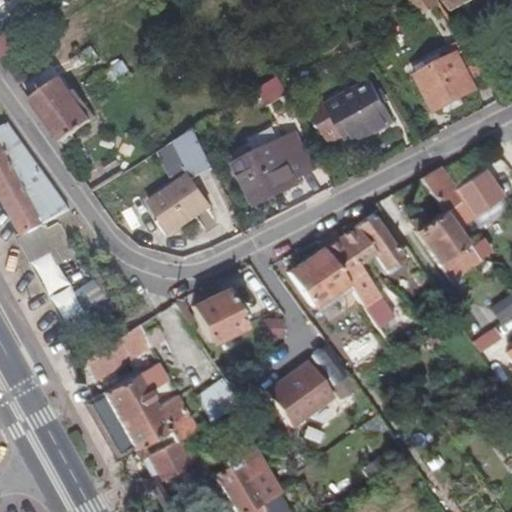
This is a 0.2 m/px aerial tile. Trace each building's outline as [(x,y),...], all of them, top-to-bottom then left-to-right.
[(409,0),(421,17),(439,4),(436,0),(409,0)] [(443,0),(452,13),(471,0),(443,0)] [(0,58),(2,62),(25,47),(17,34),(0,44),(0,58)] [(90,50),(70,63),(76,73),(96,59),(90,50)] [(416,79),(436,114),(492,84),(469,50),(416,79)] [(91,95),(133,81),(126,60),(84,74),(91,95)] [(267,97),(283,89),(277,78),(262,88),(267,97)] [(61,146),(62,145),(93,124),(62,81),(31,103),(61,146)] [(323,107),(311,113),(327,144),(343,136),(349,147),(392,125),(373,89),(326,113),(323,107)] [(0,186),(29,239),(71,212),(12,128),(0,134),(0,186)] [(188,177),(151,206),(175,236),(211,207),(191,181),(214,169),(194,131),(174,143),(186,171),(184,172),(188,177)] [(297,179),(316,170),(300,136),(238,166),(257,206),(300,185),(297,179)] [(169,170),(181,163),(170,145),(158,152),(169,170)] [(86,185),(93,195),(123,176),(117,167),(86,185)] [(424,186),(443,175),(440,168),(419,179),(424,186)] [(458,202),(443,175),(424,186),(442,211),(458,202)] [(422,211),(407,221),(413,231),(428,221),(422,211)] [(428,221),(413,231),(449,281),(471,267),(468,262),(474,258),(472,255),(442,211),(428,221)] [(371,216),(367,218),(351,230),(368,252),(362,256),(363,258),(368,254),(382,272),(400,258),(371,216)] [(368,252),(351,230),(335,241),(331,237),(319,246),(322,250),(350,291),(362,309),(376,299),(352,265),(363,258),(362,256),(368,252)] [(350,291),(322,250),(288,274),(316,315),(350,291)] [(416,288),(423,283),(425,281),(418,272),(409,278),(416,288)] [(437,322),(446,316),(423,283),(416,288),(414,289),(437,322)] [(511,312),(496,290),(481,301),(496,324),(511,312)] [(223,291),(190,307),(208,343),(241,327),(223,291)] [(174,303),(180,311),(185,308),(180,300),(174,303)] [(282,338),(282,318),(263,318),(264,339),(282,338)] [(97,382),(150,346),(153,344),(141,326),(86,362),(97,382)] [(364,332),(342,347),(352,362),(374,348),(364,332)] [(511,348),(503,355),(511,368),(511,378),(511,379),(511,381),(511,348)] [(305,363),(261,394),(286,428),(329,397),(305,363)] [(104,395),(135,451),(167,433),(174,444),(186,437),(196,431),(177,396),(157,407),(149,393),(167,384),(157,366),(104,395)] [(347,376),(329,382),(335,399),(353,393),(347,376)] [(220,380),(195,395),(205,412),(230,397),(220,380)] [(116,461),(135,451),(104,395),(85,405),(116,461)] [(187,463),(198,456),(186,437),(174,444),(152,457),(164,480),(189,466),(187,463)] [(220,468),(223,471),(224,471),(217,475),(236,511),(238,511),(258,511),(256,508),(280,494),(250,438),(223,444),(225,456),(222,458),(219,461),(219,465),(220,468)] [(141,463),(152,457),(147,450),(137,456),(141,463)]
